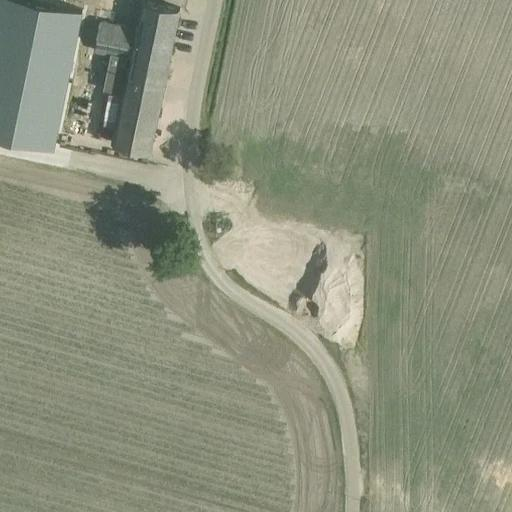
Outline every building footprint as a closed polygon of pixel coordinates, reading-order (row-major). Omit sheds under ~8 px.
[(101,21),(94,51),(110,54),(130,58),(122,92),(112,143),(150,151),(180,7),(144,0),(141,0),(136,28),(101,21)] [(22,5),(0,111),(0,130),(55,142),(81,17),(60,13),(22,5)] [(371,246),(372,199),(327,198),(327,201),(276,200),(275,224),(253,224),(253,257),(278,258),(278,242),(290,242),(290,244),(371,246)] [(410,233),(505,244),(508,207),(474,204),(473,214),(412,207),(410,233)] [(497,279),(501,255),(489,253),(484,277),(497,279)] [(423,261),(345,263),(346,294),(423,292),(423,261)] [(460,463),(432,460),(413,459),(410,490),(457,494),(460,463)]
